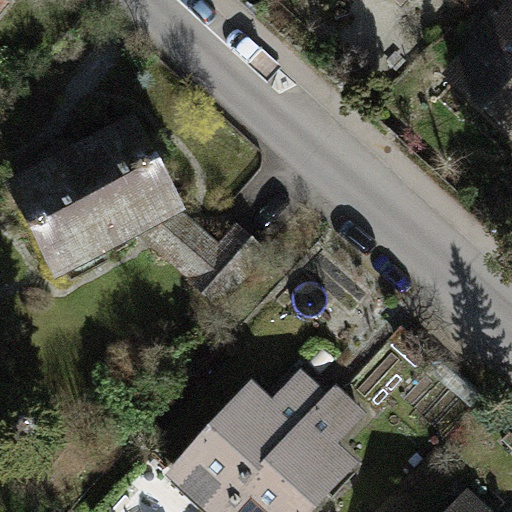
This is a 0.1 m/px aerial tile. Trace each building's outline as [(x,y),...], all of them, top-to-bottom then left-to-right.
[(0,0),(0,12),(10,0),(0,0)] [(386,0),(404,16),(418,0),(386,0)] [(511,7),(445,82),(511,143),(511,7)] [(190,207),(138,108),(4,178),(56,276),(139,233),(221,307),(271,251),(238,221),(220,241),(185,210),(190,207)] [(274,396),(254,378),(166,473),(208,511),(315,511),(363,461),(341,440),(367,412),(338,384),(330,393),(302,367),(274,396)] [(494,511),(469,489),(447,511),(494,511)]
